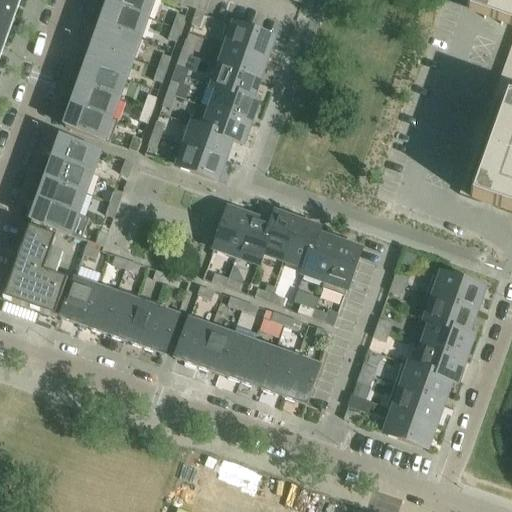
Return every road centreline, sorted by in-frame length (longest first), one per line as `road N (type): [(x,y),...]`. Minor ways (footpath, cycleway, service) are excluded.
road 1 (residential): [(320,458),(0,345)]
road 2 (residential): [(320,458),(389,257)]
road 3 (residential): [(442,499),(511,302)]
road 4 (residential): [(0,196),(69,0)]
road 5 (residential): [(442,499),(320,458)]
